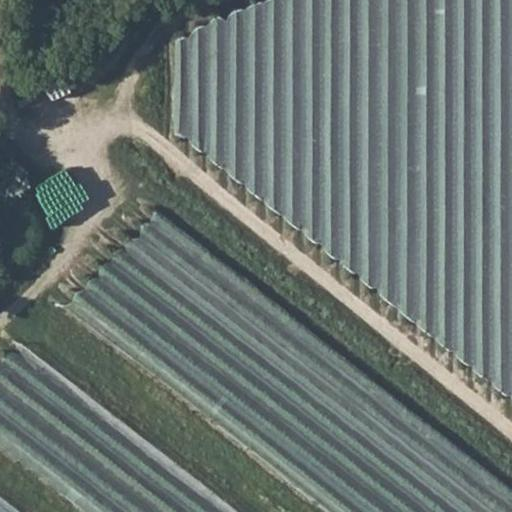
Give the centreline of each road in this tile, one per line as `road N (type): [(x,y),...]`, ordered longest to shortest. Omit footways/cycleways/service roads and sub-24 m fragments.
road 1 (track): [(511,422),(123,114)]
road 2 (track): [(123,114),(132,62),(186,14),(227,0)]
road 3 (track): [(0,111),(16,136),(60,160),(111,143),(123,114)]
